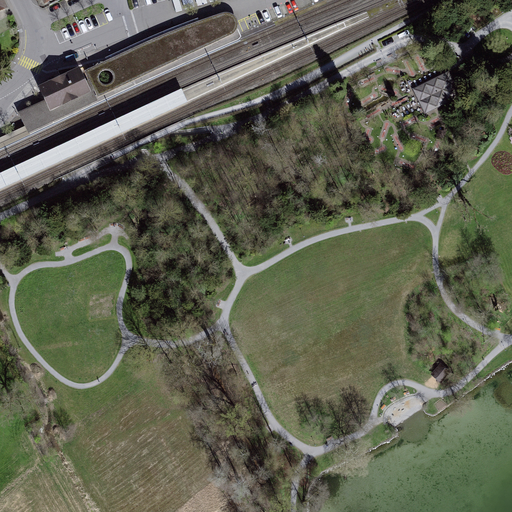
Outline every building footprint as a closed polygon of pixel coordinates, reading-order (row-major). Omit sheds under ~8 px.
[(39,0),(44,9),(60,0),(39,0)] [(152,0),(155,9),(198,0),(152,0)] [(134,50),(146,77),(230,38),(234,36),(237,32),(238,28),(238,24),(236,21),(233,17),(229,15),(226,15),(221,16),(151,42),(134,50)] [(108,62),(85,73),(97,100),(146,77),(134,50),(117,58),(108,62)] [(78,71),(37,90),(42,103),(45,109),(48,116),(90,97),(84,84),(78,71)] [(461,97),(449,73),(414,91),(426,115),(461,97)] [(48,116),(42,103),(17,115),(24,128),(28,136),(97,104),(87,83),(84,84),(90,97),(48,116)] [(45,153),(0,173),(0,190),(52,167),(108,141),(173,110),(188,103),(182,89),(167,96),(45,153)] [(0,139),(0,150),(28,137),(28,136),(24,128),(0,139)] [(451,372),(442,364),(431,375),(440,384),(451,372)]
